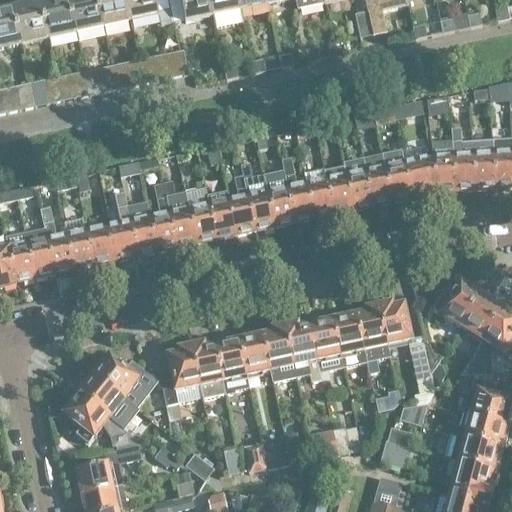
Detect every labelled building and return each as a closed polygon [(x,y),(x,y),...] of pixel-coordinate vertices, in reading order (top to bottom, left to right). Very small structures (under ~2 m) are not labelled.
[(67,0),(59,0),(40,4),(48,41),(75,35),(67,0)] [(96,0),(67,0),(75,35),(102,29),(96,0)] [(124,0),(96,0),(102,29),(130,23),(124,0)] [(153,0),(124,0),(130,23),(158,17),(161,29),(172,26),(169,14),(157,16),(153,0)] [(178,0),(181,12),(169,14),(172,26),(184,24),(184,25),(212,19),(208,0),(178,0)] [(236,0),(208,0),(212,19),(215,18),(218,31),(242,25),(239,13),(236,0)] [(264,0),(236,0),(239,13),(266,7),(264,0)] [(322,0),(294,0),(295,2),(296,12),(311,9),(324,7),(324,8),(325,8),(322,0)] [(364,0),(367,15),(372,39),(387,36),(382,15),(407,9),(406,3),(405,0),(364,0)] [(40,4),(13,10),(21,47),(48,41),(40,4)] [(13,10),(0,13),(0,51),(21,47),(13,10)] [(511,10),(495,14),(498,26),(511,22),(511,10)] [(372,39),(367,15),(355,18),(360,42),(372,39)] [(480,17),(468,20),(470,32),(482,29),(480,17)] [(452,24),(439,26),(441,38),(455,35),(452,24)] [(413,32),(416,44),(441,38),(439,26),(413,32)] [(307,55),(310,67),(321,64),(318,52),(307,55)] [(180,54),(165,58),(171,81),(188,77),(183,54),(180,54)] [(165,58),(150,61),(155,84),(170,81),(165,58)] [(280,60),(282,72),(294,70),(292,58),(280,60)] [(150,61),(138,63),(143,87),(155,84),(150,61)] [(138,63),(122,67),(127,90),(143,87),(138,63)] [(252,66),(254,78),(266,76),(264,64),(252,66)] [(122,67),(110,70),(115,93),(127,90),(122,67)] [(110,70),(95,73),(100,96),(115,93),(110,70)] [(224,72),(227,84),(239,81),(236,70),(224,72)] [(95,73),(84,75),(89,99),(100,96),(95,73)] [(84,75),(68,79),(73,102),(89,99),(84,75)] [(68,79),(57,81),(62,105),(73,102),(68,79)] [(57,81),(41,85),(46,108),(62,105),(57,81)] [(41,85),(30,87),(34,110),(46,108),(41,85)] [(508,86),(492,89),(494,99),(506,96),(508,86)] [(30,87),(13,91),(18,114),(34,110),(30,87)] [(13,91),(1,93),(7,116),(18,114),(13,91)] [(488,93),(472,95),(473,105),(489,104),(488,93)] [(448,101),(427,105),(429,121),(449,117),(448,101)] [(417,106),(394,111),(397,124),(410,121),(409,116),(418,114),(417,106)] [(386,113),(373,116),(376,130),(389,127),(386,113)] [(344,122),(333,124),(335,136),(346,134),(344,122)] [(323,128),(314,130),(318,144),(327,142),(323,128)] [(303,131),(294,133),(296,143),(305,141),(303,131)] [(461,132),(450,133),(452,164),(453,172),(454,195),(475,193),(472,160),(471,146),(462,147),(461,132)] [(265,139),(256,141),(258,154),(268,153),(265,139)] [(511,152),(511,143),(491,144),(492,156),(492,159),(495,192),(511,190),(511,152)] [(491,144),(471,146),(472,160),(475,193),(495,192),(492,159),(492,156),(491,144)] [(432,163),(430,163),(434,197),(436,196),(454,195),(453,172),(452,164),(451,145),(431,147),(433,163),(432,163)] [(401,155),(382,159),(392,205),(411,201),(404,168),(401,155)] [(382,159),(363,163),(373,209),(392,205),(382,159)] [(292,162),(282,164),(284,173),(283,174),(284,175),(288,194),(295,226),(315,222),(308,189),(298,192),(292,162)] [(363,163),(345,167),(345,171),(347,181),(354,213),(373,209),(363,163)] [(420,165),(404,168),(411,201),(418,200),(434,197),(430,163),(420,165)] [(136,166),(123,169),(126,181),(140,179),(136,166)] [(249,168),(240,170),(243,180),(248,202),(255,235),(275,230),(268,198),(264,179),(253,182),(249,168)] [(345,171),(325,175),(328,185),(335,218),(354,213),(347,181),(345,171)] [(323,173),(305,177),(308,189),(315,222),(335,218),(328,185),(325,175),(324,175),(323,173)] [(284,175),(264,179),(268,198),(275,230),(295,226),(288,194),(284,175)] [(240,204),(228,207),(235,239),(255,235),(248,202),(243,180),(235,182),(240,204)] [(58,196),(77,192),(75,182),(56,186),(58,196)] [(171,187),(162,189),(168,220),(175,252),(195,248),(188,215),(184,197),(174,199),(171,187)] [(159,222),(149,224),(156,256),(175,252),(168,220),(162,189),(153,191),(159,222)] [(31,191),(16,194),(18,204),(34,201),(31,191)] [(200,213),(188,215),(195,248),(215,243),(208,211),(206,200),(207,200),(205,192),(196,194),(200,213)] [(16,194),(0,197),(0,208),(18,204),(16,194)] [(207,200),(206,200),(208,211),(215,243),(235,239),(228,207),(226,196),(207,200)] [(110,232),(109,233),(116,265),(117,265),(136,260),(129,229),(128,225),(122,198),(115,200),(121,230),(110,232)] [(124,198),(122,198),(128,225),(129,229),(136,260),(156,256),(149,224),(145,209),(127,213),(124,198)] [(51,212),(41,214),(45,233),(46,232),(56,278),(76,273),(70,246),(69,241),(58,244),(51,212)] [(82,222),(66,226),(69,241),(70,246),(76,273),(95,269),(88,237),(85,238),(82,222)] [(45,233),(26,237),(28,248),(36,282),(56,278),(46,232),(45,233)] [(109,233),(88,237),(95,269),(105,267),(116,265),(109,233)] [(24,237),(5,241),(7,251),(9,250),(9,254),(16,286),(36,282),(28,248),(27,248),(24,237)] [(5,242),(0,243),(0,292),(17,288),(16,286),(9,254),(9,250),(7,251),(5,242)] [(433,313),(461,330),(481,298),(460,286),(449,304),(441,299),(433,313)] [(481,298),(461,330),(482,342),(501,311),(481,298)] [(403,310),(379,315),(387,350),(408,345),(420,398),(415,399),(417,408),(417,409),(427,407),(427,408),(430,407),(434,396),(433,391),(431,377),(425,351),(423,340),(410,343),(403,310)] [(479,352),(463,380),(493,378),(492,349),(510,360),(511,357),(511,341),(511,339),(511,317),(501,311),(482,342),(477,350),(479,352)] [(379,315),(356,320),(367,367),(369,378),(379,376),(376,365),(390,362),(387,350),(379,315)] [(356,320),(333,325),(343,372),(367,367),(356,320)] [(333,325),(309,330),(321,385),(331,383),(329,375),(343,372),(333,325)] [(309,330),(286,335),(296,382),(309,379),(311,387),(321,385),(309,330)] [(286,335),(262,340),(270,375),(272,387),(296,382),(286,335)] [(262,340),(239,345),(246,380),(270,375),(262,340)] [(239,345),(215,350),(226,399),(235,397),(235,396),(249,393),(246,380),(239,345)] [(191,356),(201,401),(202,404),(226,399),(215,350),(191,356)] [(425,351),(431,377),(438,367),(441,363),(425,351)] [(162,393),(166,411),(168,420),(168,419),(170,426),(181,423),(177,408),(179,407),(179,406),(201,401),(191,356),(168,360),(173,383),(161,386),(162,393)] [(109,360),(94,379),(134,411),(154,386),(162,393),(161,386),(158,373),(145,376),(131,366),(126,373),(109,360)] [(442,370),(438,367),(431,377),(433,391),(439,389),(444,381),(442,370)] [(493,378),(463,380),(462,380),(459,381),(455,387),(472,391),(464,418),(510,429),(511,420),(511,403),(491,398),(494,388),(493,378)] [(94,379),(79,398),(122,432),(137,413),(134,411),(94,379)] [(399,395),(377,399),(379,411),(401,408),(399,395)] [(122,432),(79,398),(64,417),(82,431),(76,438),(89,448),(103,430),(110,442),(113,452),(116,451),(117,455),(144,449),(122,432)] [(403,411),(400,424),(421,430),(427,408),(427,407),(417,409),(417,408),(403,411)] [(453,428),(451,438),(503,453),(510,429),(464,418),(461,430),(453,428)] [(375,426),(357,430),(362,452),(373,450),(377,436),(375,426)] [(345,432),(332,435),(337,459),(350,457),(345,432)] [(386,445),(383,460),(381,466),(390,469),(389,472),(399,475),(400,471),(406,473),(411,452),(410,452),(414,438),(391,432),(387,446),(386,445)] [(332,435),(308,440),(313,464),(337,459),(332,435)] [(451,438),(445,461),(497,476),(503,453),(451,438)] [(297,443),(286,445),(291,469),(302,466),(297,443)] [(286,445),(262,450),(267,473),(291,469),(286,445)] [(266,473),(260,448),(242,451),(247,477),(266,473)] [(162,451),(153,462),(166,472),(169,468),(177,473),(182,467),(162,451)] [(229,480),(243,477),(238,453),(224,456),(229,480)] [(195,458),(186,471),(206,486),(214,475),(215,473),(195,458)] [(497,476),(445,461),(438,485),(452,489),(451,494),(489,505),(497,476)] [(82,499),(123,490),(125,490),(120,466),(77,476),(79,485),(75,485),(77,499),(81,498),(82,499)] [(381,484),(378,494),(397,500),(401,488),(381,483),(381,484)] [(127,511),(123,490),(82,500),(84,511),(127,511)] [(338,493),(331,511),(345,511),(350,496),(338,493)] [(326,511),(330,499),(312,494),(306,511),(326,511)] [(440,499),(436,511),(487,511),(488,508),(489,505),(451,494),(450,497),(449,501),(440,499)] [(224,511),(229,511),(226,495),(209,499),(212,511),(224,511)] [(288,496),(283,511),(296,511),(300,499),(299,499),(288,496)] [(267,511),(270,504),(251,499),(247,511),(267,511)] [(193,511),(191,501),(168,506),(169,511),(193,511)]
